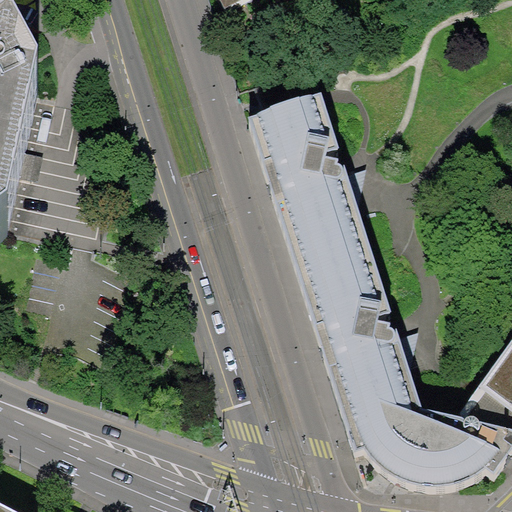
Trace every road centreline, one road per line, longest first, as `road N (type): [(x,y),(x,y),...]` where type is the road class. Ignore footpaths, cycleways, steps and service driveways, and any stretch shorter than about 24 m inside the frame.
road 1 (secondary): [(107,0),(274,511)]
road 2 (primary): [(342,511),(182,0)]
road 3 (primary): [(145,477),(0,414)]
